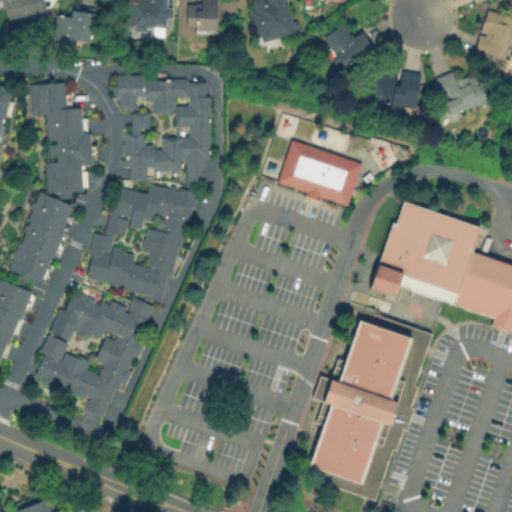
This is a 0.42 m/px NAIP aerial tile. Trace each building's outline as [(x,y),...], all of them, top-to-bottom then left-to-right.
[(8,20),(5,7),(0,7),(0,0),(42,0),(45,12),(8,20)] [(164,28),(142,27),(142,31),(130,31),(130,26),(124,25),(125,3),(137,4),(137,0),(171,0),(171,18),(165,18),(164,28)] [(216,0),(216,31),(206,31),(206,35),(195,34),(195,26),(187,26),(187,5),(196,5),(196,3),(201,3),(201,0),(216,0)] [(285,0),(292,22),(298,20),(300,29),(294,30),(295,34),(263,42),(261,37),(258,38),(252,12),(254,11),(252,4),(254,0),(263,0),(264,3),(267,2),(266,0),(285,0)] [(89,42),(53,36),(57,15),(70,17),(71,11),(75,12),(76,7),(94,9),(93,15),(94,15),(90,43),(89,42)] [(487,10),(511,16),(511,44),(508,60),(475,52),(479,35),(486,37),(487,34),(482,33),(487,10)] [(375,46),(343,68),(338,60),(334,63),(331,57),(336,54),(324,37),(343,24),(351,35),(352,34),(354,37),(364,31),(375,46)] [(402,71),(421,74),(415,109),(402,107),(402,109),(371,103),(376,74),(385,75),(385,74),(398,76),(397,82),(400,82),(402,71)] [(487,101),(450,115),(445,103),(452,100),(449,94),(443,97),(435,78),(452,72),(455,80),(468,75),(469,78),(477,76),(487,101)] [(135,98),(135,109),(117,110),(117,99),(113,99),(113,85),(116,85),(116,75),(144,75),(144,79),(186,79),(187,97),(173,97),(173,114),(152,114),(152,102),(143,102),(143,98),(135,98)] [(63,81),(27,83),(28,115),(43,114),(44,136),(57,144),(46,144),(46,151),(56,156),(53,161),(43,162),(44,192),(55,198),(69,198),(69,191),(85,190),(84,171),(78,168),(81,164),(89,164),(88,132),(80,133),(79,107),(64,108),(63,81)] [(210,96),(210,159),(203,159),(203,186),(185,187),(185,158),(182,158),(182,171),(152,171),(152,167),(145,166),(145,180),(128,181),(128,167),(124,167),(123,133),(130,133),(130,113),(147,113),(148,129),(139,129),(139,133),(142,133),(143,146),(152,146),(152,149),(161,149),(161,136),(188,136),(188,127),(175,127),(175,106),(188,106),(188,81),(205,81),(205,96),(210,96)] [(348,205),(323,196),(321,200),(305,194),(306,190),(277,181),(291,139),(363,163),(348,205)] [(148,184),(176,190),(177,188),(197,192),(194,208),(191,208),(189,218),(186,218),(179,247),(177,246),(170,276),(166,276),(160,302),(143,298),(144,294),(113,287),(114,284),(85,278),(90,255),(88,255),(94,232),(104,234),(109,209),(111,210),(116,187),(145,193),(148,184)] [(70,204),(35,191),(6,271),(27,279),(27,278),(41,283),(70,204)] [(470,253),(452,307),(397,289),(394,298),(366,289),(389,222),(394,223),(401,202),(479,227),(470,253)] [(466,312),(452,307),(470,253),(484,258),(466,312)] [(484,258),(497,262),(480,316),(466,312),(484,258)] [(480,316),(497,262),(511,267),(511,327),(510,334),(499,330),(488,327),(491,320),(480,316)] [(27,289),(0,280),(0,357),(6,359),(27,289)] [(101,417),(82,408),(86,399),(88,400),(89,398),(84,396),(82,400),(68,393),(70,388),(65,385),(64,388),(53,384),(51,388),(39,383),(41,379),(33,375),(43,354),(39,352),(47,334),(67,343),(62,352),(72,356),(74,353),(89,360),(85,370),(97,375),(102,364),(94,360),(104,336),(114,340),(116,335),(103,329),(99,338),(89,334),(87,339),(73,333),(77,323),(76,322),(68,341),(48,332),(56,313),(61,315),(71,294),(78,297),(80,293),(94,299),(92,304),(96,306),(99,300),(109,304),(110,301),(124,307),(122,311),(127,313),(129,310),(127,309),(132,298),(152,306),(146,319),(149,320),(139,341),(143,343),(137,357),(132,356),(126,369),(130,371),(124,386),(120,383),(117,391),(114,390),(101,417)] [(421,362),(379,348),(384,331),(371,326),(375,315),(431,335),(421,362)] [(327,473),(309,466),(325,420),(319,417),(324,402),(314,399),(322,376),(331,379),(336,366),(343,368),(359,322),(371,326),(384,331),(379,348),(370,372),(367,382),(363,393),(355,415),(348,435),(334,475),(327,473)] [(379,348),(421,362),(413,386),(370,372),(379,348)] [(367,382),(370,372),(413,386),(416,388),(412,398),(367,382)] [(412,398),(409,409),(363,393),(367,382),(412,398)] [(355,415),(363,393),(409,409),(412,410),(404,432),(401,431),(355,415)] [(348,435),(355,415),(401,431),(394,451),(390,450),(348,435)] [(390,450),(372,500),(324,483),(327,473),(334,475),(348,435),(390,450)] [(7,511),(45,496),(51,511),(7,511)]
